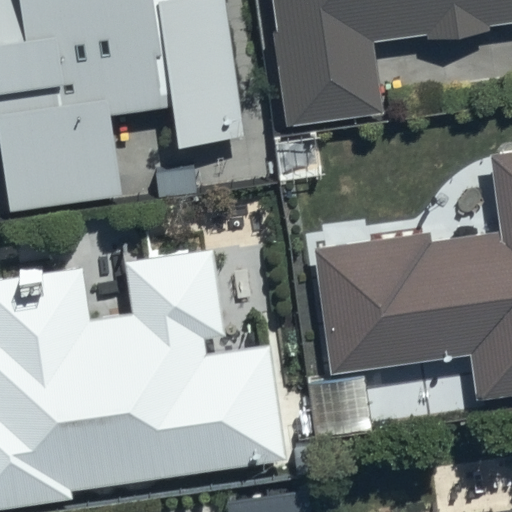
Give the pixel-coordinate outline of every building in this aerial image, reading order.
[(0,0),(0,116),(9,198),(127,184),(117,101),(175,94),(179,131),(246,123),(229,0),(0,0)] [(511,0),(273,0),(291,114),(386,100),(375,29),(428,21),(429,27),(492,18),(491,11),(511,8),(511,0)] [(431,220),(316,235),(332,361),(474,343),(480,389),(511,384),(511,137),(492,140),(503,222),(432,231),(431,220)] [(0,495),(76,485),(75,480),(288,451),(272,334),(208,342),(206,328),(227,325),(216,240),(128,252),(135,303),(93,309),(86,256),(0,267),(0,495)] [(442,502),(371,511),(370,511),(511,511),(511,496),(442,506),(442,502)]
